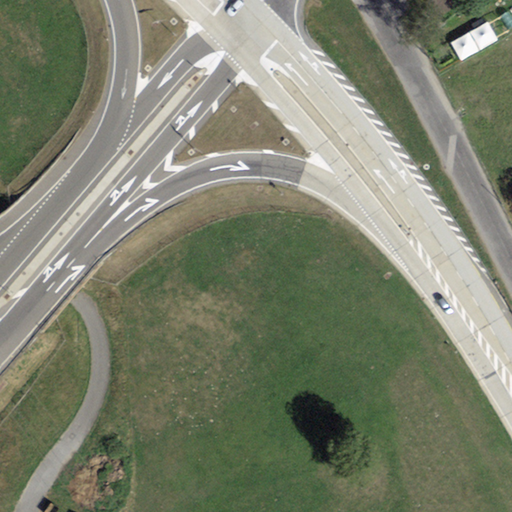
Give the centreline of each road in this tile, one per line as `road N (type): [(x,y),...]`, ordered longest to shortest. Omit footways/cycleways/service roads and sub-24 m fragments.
road 1 (primary): [(511,356),(397,183),(254,8)]
road 2 (motorway): [(73,260),(171,186),(222,166),(306,173),(383,222)]
road 3 (track): [(23,511),(88,415),(100,358),(91,320),(75,297),(0,233)]
road 4 (unclassified): [(368,0),(511,264)]
road 5 (motorway): [(73,260),(85,230),(241,47)]
road 6 (primary): [(383,222),(511,415)]
road 7 (primary): [(241,47),(383,222)]
road 8 (motorway): [(222,27),(183,58),(98,157)]
road 9 (motorway): [(118,0),(124,84),(98,157)]
